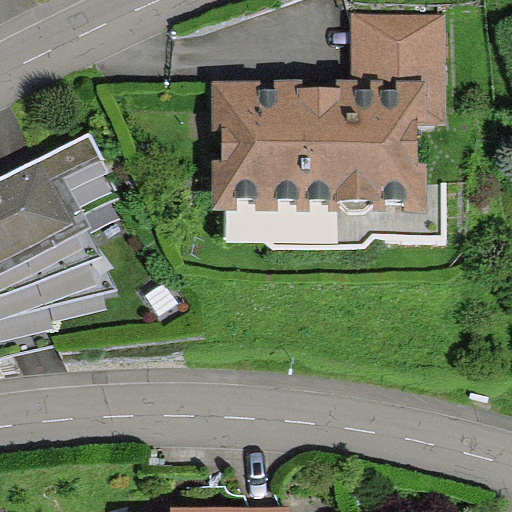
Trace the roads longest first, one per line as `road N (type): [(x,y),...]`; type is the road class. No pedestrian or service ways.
road 1 (residential): [(511,467),(463,450),(255,416),(130,415),(0,427)]
road 2 (residential): [(0,74),(159,0)]
